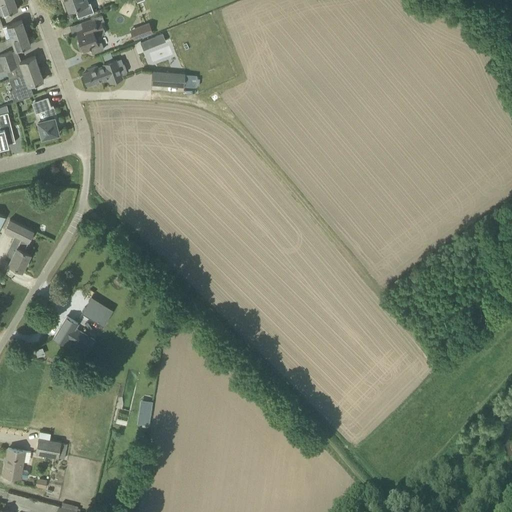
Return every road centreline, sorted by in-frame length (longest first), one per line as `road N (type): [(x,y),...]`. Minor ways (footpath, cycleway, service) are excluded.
road 1 (track): [(511,304),(463,354),(441,357),(212,103),(137,93),(72,101)]
road 2 (unclassified): [(0,349),(82,201)]
road 3 (residential): [(85,145),(35,0)]
